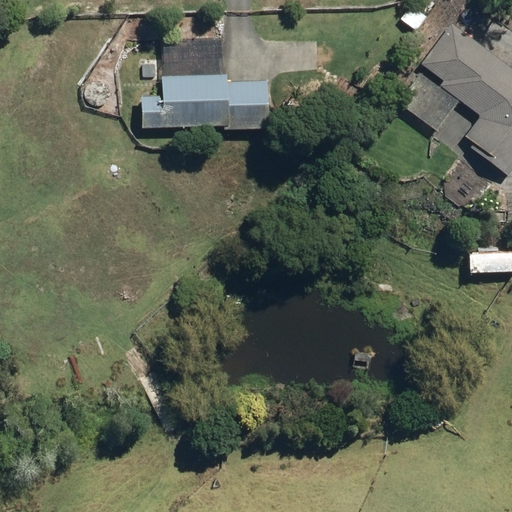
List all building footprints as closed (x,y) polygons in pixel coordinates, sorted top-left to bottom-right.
[(414,1),(400,19),(417,31),(430,13),(414,1)] [(424,62),(447,79),(443,83),(482,114),(467,134),(477,141),(473,147),(511,175),(511,173),(511,66),(455,22),(424,62)] [(462,100),(424,71),(401,101),(439,130),(462,100)] [(144,126),(227,124),(227,127),(271,126),(271,78),(231,79),(230,72),(165,74),(165,93),(143,93),(144,126)] [(511,250),(472,251),(472,272),(511,270),(511,250)]
